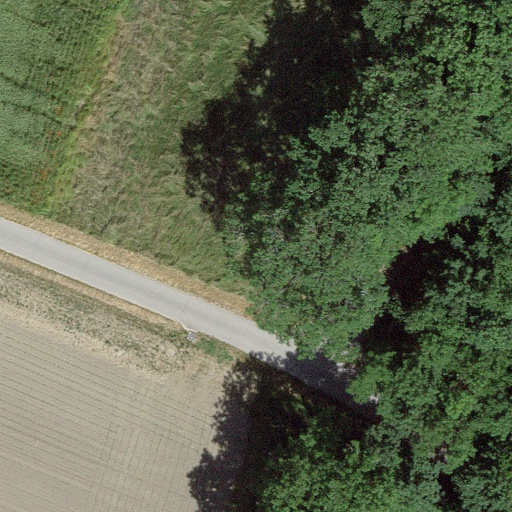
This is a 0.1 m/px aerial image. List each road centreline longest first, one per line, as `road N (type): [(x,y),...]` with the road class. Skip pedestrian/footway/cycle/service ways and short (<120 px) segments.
road 1 (residential): [(0,228),(301,349),(511,493)]
road 2 (track): [(301,349),(511,103)]
